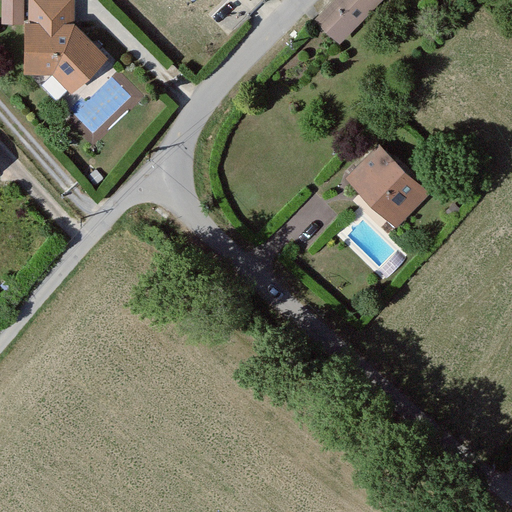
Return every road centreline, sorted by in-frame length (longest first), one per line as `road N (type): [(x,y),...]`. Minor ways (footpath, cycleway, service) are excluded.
road 1 (residential): [(511,496),(375,388),(151,174)]
road 2 (residential): [(151,174),(221,81),(304,0)]
road 3 (residential): [(151,174),(0,342)]
